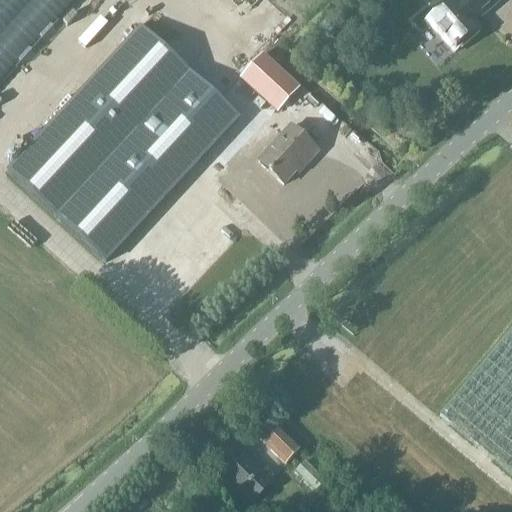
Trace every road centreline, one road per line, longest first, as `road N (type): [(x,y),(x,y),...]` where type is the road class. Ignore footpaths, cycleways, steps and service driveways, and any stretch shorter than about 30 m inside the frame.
road 1 (tertiary): [(511,103),(77,511)]
road 2 (unknown): [(209,389),(0,186)]
road 3 (unknown): [(0,120),(97,0)]
